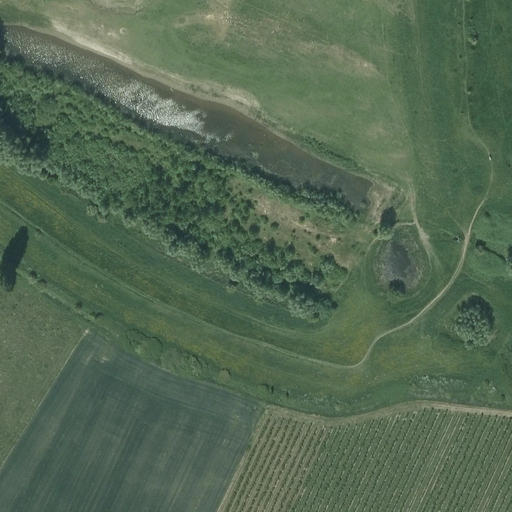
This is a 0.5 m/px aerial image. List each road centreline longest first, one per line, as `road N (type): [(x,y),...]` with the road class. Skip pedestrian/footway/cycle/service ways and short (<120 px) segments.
road 1 (track): [(0,197),(72,258),(142,298),(282,354),(354,367),(375,340),(404,329),(446,293),(490,189),(493,160),(468,117),(464,0)]
road 2 (track): [(511,415),(416,409),(332,427),(264,412)]
